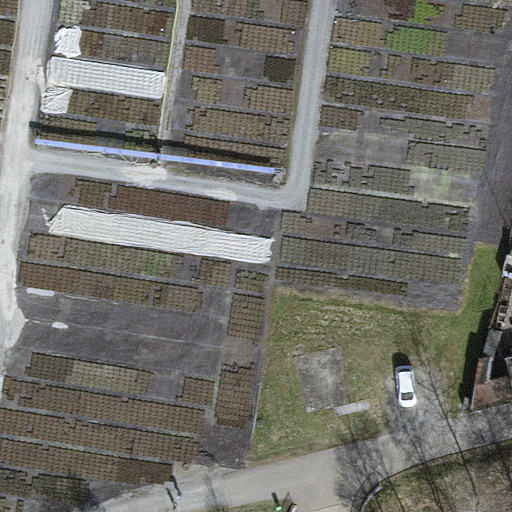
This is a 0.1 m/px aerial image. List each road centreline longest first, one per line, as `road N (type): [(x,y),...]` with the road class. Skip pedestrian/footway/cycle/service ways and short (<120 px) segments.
road 1 (track): [(19,155),(295,198),(323,0)]
road 2 (track): [(0,290),(42,0)]
road 3 (track): [(511,419),(344,460),(325,511)]
road 4 (track): [(147,511),(344,460)]
